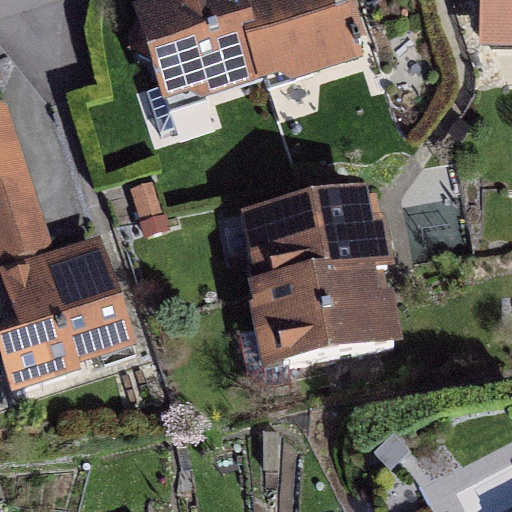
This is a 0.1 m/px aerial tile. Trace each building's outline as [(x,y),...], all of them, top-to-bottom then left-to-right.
[(264,81),(238,1),(237,0),(184,0),(137,15),(168,113),(198,104),(203,119),(269,98),(264,81)] [(366,69),(344,0),(243,0),(238,1),(264,81),(291,73),(297,91),(366,69)] [(511,0),(474,0),(474,1),(486,1),(485,64),(511,64),(511,0)] [(27,163),(14,167),(0,118),(0,268),(53,253),(27,163)] [(396,277),(386,201),(250,219),(260,296),(388,278),(396,277)] [(103,254),(5,282),(35,387),(133,359),(103,254)] [(398,355),(388,278),(260,296),(251,297),(262,373),(398,355)]
